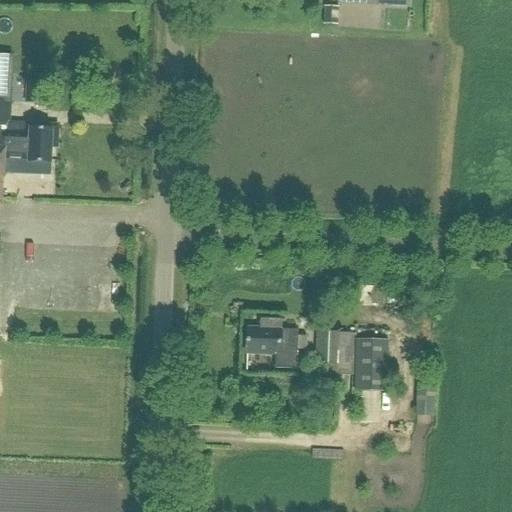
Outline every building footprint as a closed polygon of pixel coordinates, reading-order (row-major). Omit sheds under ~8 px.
[(410,9),(410,0),(339,0),(339,6),(410,9)] [(338,9),(325,9),(324,25),(337,26),(338,9)] [(27,85),(27,95),(41,96),(42,85),(27,85)] [(0,199),(3,200),(5,161),(28,161),(28,164),(51,164),(52,131),(30,130),(30,136),(6,135),(8,104),(0,103),(0,199)] [(260,329),(247,329),(246,355),(275,356),(275,369),(297,370),(298,331),(282,331),(282,320),(260,320),(260,329)] [(354,366),(354,334),(316,333),(315,365),(354,366)] [(356,342),(355,394),(387,395),(388,343),(356,342)] [(436,379),(419,378),(418,409),(435,410),(436,379)]
